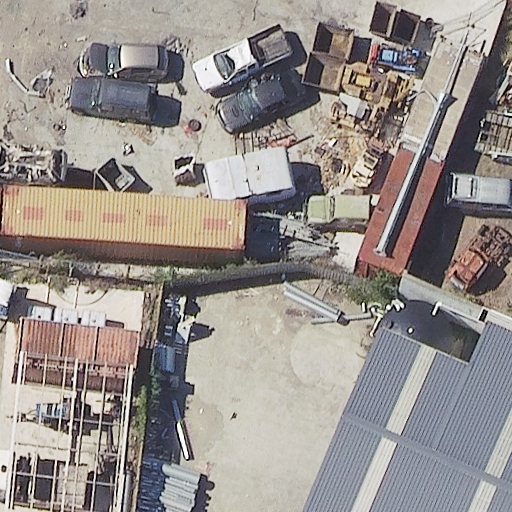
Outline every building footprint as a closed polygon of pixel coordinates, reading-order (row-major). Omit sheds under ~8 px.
[(449,39),(375,27),(363,97),(324,91),(305,199),(418,218),(449,39)] [(511,74),(487,138),(511,147),(511,74)] [(137,276),(18,270),(14,377),(133,382),(137,276)] [(488,351),(402,317),(357,430),(443,464),(488,351)] [(511,350),(501,346),(448,467),(508,493),(511,484),(511,350)] [(118,511),(128,456),(6,437),(0,475),(0,511),(118,511)]
